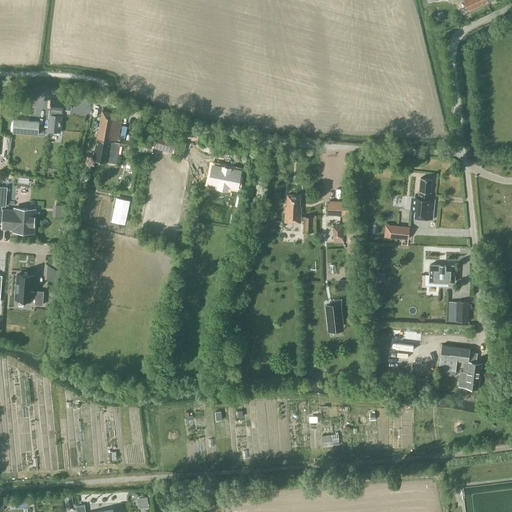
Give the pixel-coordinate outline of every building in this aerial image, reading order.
[(488,2),(489,1),(491,7),(505,1),(504,0),(465,0),(470,9),(468,10),(468,11),(488,2)] [(71,105),(72,99),(51,97),(49,111),(50,111),(50,115),(48,131),(59,132),(61,116),(58,116),(59,112),(62,112),(63,104),(71,105)] [(127,146),(128,141),(120,139),(119,143),(117,142),(122,114),(102,111),(93,159),(106,162),(107,162),(116,163),(119,145),(127,146)] [(37,135),(39,122),(14,120),(13,132),(37,135)] [(154,144),(153,148),(173,153),(173,151),(183,154),(186,143),(176,140),(177,138),(157,133),(154,144)] [(214,166),(211,183),(221,185),(220,188),(229,190),(229,187),(239,189),(242,171),(232,169),(232,168),(225,167),(225,168),(214,166)] [(420,178),(418,198),(416,198),(414,218),(432,220),(434,202),(429,202),(431,179),(420,178)] [(0,222),(3,222),(3,228),(13,229),(13,231),(17,231),(33,232),(35,210),(14,208),(14,210),(4,210),(1,210),(2,206),(5,206),(7,187),(0,186),(0,222)] [(300,195),(287,195),(286,207),(285,207),(284,222),(300,223),(300,220),(300,217),(301,207),(299,207),(300,195)] [(130,201),(116,198),(111,221),(125,224),(130,201)] [(328,200),(327,215),(348,216),(349,204),(349,201),(328,200)] [(64,214),(66,203),(56,201),(55,213),(64,214)] [(300,217),(300,220),(303,220),(303,232),(316,233),(316,217),(304,216),(304,217),(300,217)] [(385,225),(384,237),(408,239),(409,227),(385,225)] [(439,265),(430,265),(429,281),(438,282),(438,286),(448,287),(448,282),(454,282),(454,266),(445,265),(445,264),(439,264),(439,265)] [(18,274),(16,299),(31,300),(31,299),(35,299),(35,305),(42,305),(43,292),(32,291),(33,287),(34,287),(34,285),(32,285),(33,276),(30,275),(21,274),(21,275),(18,274)] [(355,279),(339,280),(340,290),(356,289),(355,279)] [(468,302),(457,302),(456,321),(468,322),(468,302)] [(326,305),(329,328),(342,326),(339,304),(326,305)] [(469,348),(458,347),(442,345),(438,370),(455,372),(457,361),(464,362),(462,372),(460,371),(458,386),(465,387),(478,389),(481,363),(476,363),(477,355),(474,353),(469,352),(469,348)] [(74,506),(72,496),(64,497),(66,508),(74,506)] [(149,507),(147,496),(137,498),(138,506),(141,508),(149,507)]
